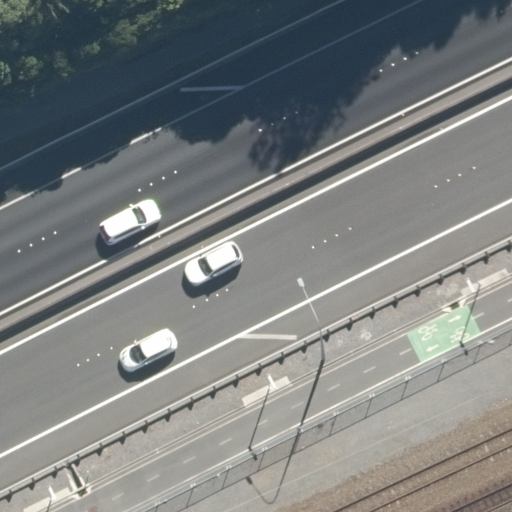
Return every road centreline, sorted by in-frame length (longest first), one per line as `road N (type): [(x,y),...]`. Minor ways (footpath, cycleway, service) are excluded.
road 1 (trunk): [(511,146),(0,404)]
road 2 (trunk): [(0,262),(511,9)]
